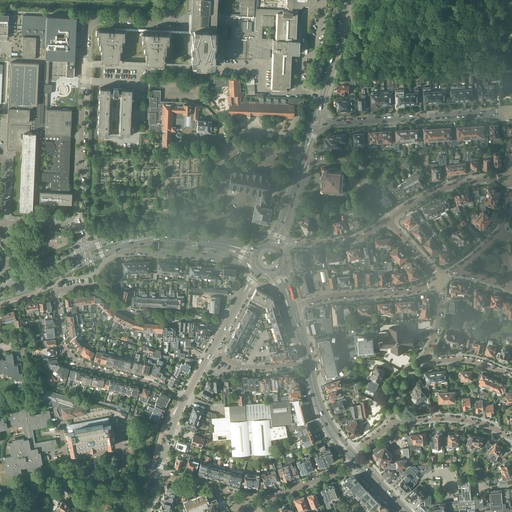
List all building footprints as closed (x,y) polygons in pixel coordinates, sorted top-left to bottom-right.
[(192,0),(191,27),(191,28),(192,28),(194,28),(194,38),(193,38),(193,45),(194,45),(193,51),(192,51),(192,54),(192,60),(192,63),(195,63),(195,65),(196,65),(199,66),(207,66),(210,66),(210,64),(214,64),(214,61),(214,56),(214,55),(215,52),(214,52),(214,46),(215,46),(215,39),(214,38),(215,33),(215,32),(216,29),(216,25),(216,13),(217,9),(217,3),(217,0),(192,0)] [(241,0),(240,14),(239,14),(217,13),(216,13),(216,25),(221,25),(231,26),(231,40),(221,40),(221,42),(225,42),(224,57),(252,58),(254,58),(263,58),(264,49),(270,49),(272,49),(272,52),(273,52),(272,85),(271,88),(279,89),(286,89),(286,86),(290,86),(291,53),(298,53),(299,47),(299,46),(299,40),(300,24),(297,20),(297,10),(296,10),(296,6),(300,6),(302,4),(311,4),(315,0),(286,0),(286,5),(289,7),(289,10),(282,9),(256,8),(256,7),(257,7),(257,0),(241,0)] [(9,14),(0,13),(0,35),(8,36),(8,25),(9,14)] [(22,57),(11,57),(11,61),(10,61),(8,120),(6,149),(17,150),(23,150),(20,210),(33,210),(34,178),(37,179),(40,179),(40,180),(44,180),(44,181),(47,181),(47,182),(51,182),(49,210),(57,210),(57,209),(67,210),(69,178),(69,176),(72,110),(54,109),(47,109),(48,97),(48,93),(48,91),(51,91),(51,93),(52,84),(51,85),(48,85),(48,84),(49,67),(49,58),(67,59),(66,77),(74,77),(75,60),(77,17),(47,16),(23,15),(21,36),(23,37),(22,57)] [(109,30),(107,30),(99,30),(98,39),(101,39),(100,49),(102,49),(101,61),(105,61),(115,61),(115,62),(119,62),(120,50),(121,50),(122,40),(124,40),(124,31),(114,30),(114,35),(113,35),(113,31),(110,30),(110,35),(109,35),(109,30)] [(157,37),(158,33),(155,33),(154,37),(153,37),(153,32),(143,32),(143,41),(145,41),(144,51),(146,51),(145,63),(150,63),(159,63),(159,64),(163,64),(164,52),(166,52),(166,42),(168,42),(169,33),(159,32),(159,37),(157,37)] [(222,77),(208,78),(208,85),(229,84),(230,95),(228,95),(228,103),(229,103),(229,113),(247,114),(247,116),(253,116),(253,114),(287,115),(287,118),(293,118),(293,105),(288,105),(288,104),(285,104),(285,99),(282,99),(281,102),(278,102),(278,99),(274,99),(274,102),(271,102),(271,99),(267,98),(267,102),(263,102),(263,98),(259,98),(259,101),(243,101),(243,102),(241,102),(240,97),(243,97),(243,91),(240,92),(240,91),(240,88),(239,79),(235,79),(235,77),(222,77)] [(254,80),(246,80),(247,95),(255,95),(255,93),(254,80)] [(388,91),(385,91),(385,105),(390,105),(390,104),(392,104),(391,93),(393,93),(392,87),(394,87),(394,86),(393,80),(389,80),(390,87),(388,87),(388,91)] [(338,84),(338,92),(343,93),(343,94),(349,94),(350,85),(352,86),(352,82),(344,81),(344,85),(338,84)] [(478,82),(475,83),(475,88),(478,88),(479,97),(480,97),(480,100),(482,100),(482,101),(484,101),(485,100),(486,100),(485,89),(484,89),(484,90),(481,90),(481,87),(480,87),(480,84),(478,84),(478,82)] [(488,82),(485,82),(485,89),(486,100),(489,99),(490,101),(491,101),(492,99),(493,99),(493,98),(494,98),(494,85),(488,85),(488,82)] [(465,85),(458,86),(459,101),(466,100),(465,88),(465,85)] [(442,90),(438,90),(439,102),(446,102),(445,94),(447,93),(446,86),(442,87),(442,90)] [(454,86),(451,86),(452,101),(459,101),(458,86),(454,87),(454,86)] [(431,87),(423,87),(423,91),(424,91),(425,103),(432,103),(431,91),(431,87)] [(110,88),(100,88),(98,133),(130,134),(131,89),(122,88),(122,89),(118,88),(113,88),(110,88)] [(415,92),(411,92),(412,104),(419,103),(418,96),(420,95),(419,88),(414,88),(415,92)] [(193,128),(197,128),(198,120),(198,104),(193,104),(193,102),(191,102),(162,101),(160,101),(160,99),(161,90),(160,90),(151,90),(151,89),(150,97),(149,97),(149,107),(150,107),(150,112),(149,112),(148,124),(149,124),(149,131),(149,130),(163,131),(163,148),(171,148),(172,139),(170,139),(171,130),(172,130),(174,130),(174,129),(182,129),(183,128),(183,126),(193,127),(193,128)] [(397,95),(396,95),(396,97),(397,97),(398,105),(405,104),(404,92),(400,93),(400,91),(400,90),(398,90),(397,91),(397,95)] [(438,90),(431,91),(432,103),(439,102),(438,90)] [(359,105),(357,105),(358,109),(360,109),(360,110),(363,110),(363,109),(366,109),(365,95),(362,95),(362,98),(358,99),(359,105)] [(352,101),(337,102),(335,105),(337,107),(339,107),(339,112),(347,111),(347,112),(352,112),(352,104),(355,104),(355,98),(352,98),(352,101)] [(198,120),(197,128),(197,131),(210,132),(211,121),(198,120)] [(477,126),(476,126),(477,131),(477,132),(477,138),(481,138),(481,140),(484,140),(484,143),(488,143),(488,137),(484,137),(484,131),(484,129),(483,129),(483,125),(480,126),(480,125),(477,125),(477,126)] [(495,137),(499,137),(498,125),(490,125),(491,138),(495,137)] [(458,139),(454,139),(455,145),(459,145),(458,144),(459,144),(459,142),(461,142),(461,139),(465,138),(464,133),(464,132),(464,127),(463,127),(463,126),(460,126),(460,127),(457,127),(457,131),(457,133),(458,133),(458,139)] [(444,128),(443,128),(444,133),(444,134),(444,140),(448,139),(448,140),(449,140),(449,141),(448,141),(448,144),(451,144),(451,146),(453,145),(453,147),(453,148),(455,148),(455,147),(455,145),(454,139),(451,140),(451,133),(451,131),(450,131),(450,128),(447,128),(447,127),(444,127),(444,128)] [(421,140),(422,147),(425,147),(425,142),(428,142),(428,141),(431,140),(431,135),(431,134),(431,129),(430,129),(430,128),(427,128),(427,129),(424,129),(424,133),(424,135),(425,135),(425,141),(422,141),(421,141),(421,140)] [(397,133),(396,133),(397,136),(397,142),(398,143),(400,143),(405,143),(404,130),(403,130),(402,129),(401,130),(400,131),(397,131),(397,133)] [(411,130),(411,142),(415,142),(415,145),(418,145),(418,146),(418,149),(419,149),(421,149),(422,149),(422,147),(421,140),(421,139),(418,140),(418,134),(418,132),(418,129),(414,130),(414,129),(412,129),(411,130)] [(384,132),(385,144),(389,144),(391,144),(391,146),(395,146),(394,142),(391,142),(391,136),(391,134),(391,131),(387,131),(387,130),(385,131),(384,132)] [(370,144),(368,144),(368,150),(371,150),(371,145),(373,145),(378,145),(377,132),(377,131),(373,131),(373,132),(370,132),(370,135),(369,135),(370,137),(370,144)] [(364,133),(361,133),(360,132),(358,132),(357,133),(354,134),(355,146),(352,146),(352,151),(352,153),(359,152),(359,148),(359,144),(360,144),(360,147),(365,146),(364,133)] [(345,141),(348,141),(347,134),(333,135),(333,136),(328,136),(328,140),(325,140),(326,148),(334,147),(335,151),(346,150),(345,141)] [(471,154),(468,155),(468,161),(471,160),(472,168),(473,168),(473,171),(473,172),(475,172),(476,171),(476,170),(480,170),(479,161),(478,159),(478,158),(471,159),(471,154)] [(501,155),(495,155),(495,154),(493,154),(493,158),(494,158),(494,162),(495,161),(496,166),(497,169),(501,169),(500,166),(501,166),(501,155)] [(438,163),(431,163),(431,164),(431,166),(431,168),(431,169),(433,169),(433,180),(434,181),(435,181),(436,180),(436,179),(441,179),(441,168),(440,168),(440,167),(440,165),(444,165),(444,164),(444,156),(439,156),(439,163),(438,163)] [(484,169),(491,169),(491,159),(484,160),(484,165),(483,165),(482,165),(482,168),(483,169),(484,168),(484,169)] [(453,164),(446,165),(448,176),(448,177),(450,177),(451,176),(451,174),(455,174),(455,173),(453,164)] [(244,192),(246,192),(267,196),(267,195),(269,195),(269,193),(268,191),(268,190),(271,190),(271,189),(272,188),(272,189),(273,188),(272,188),(273,186),(274,186),(274,185),(273,185),(272,183),(273,183),(272,182),(271,183),(270,182),(271,181),(270,180),(270,178),(271,178),(270,178),(269,177),(270,176),(269,176),(265,175),(265,174),(248,171),(248,172),(246,172),(246,171),(245,171),(245,172),(239,171),(240,170),(239,170),(240,168),(239,166),(237,165),(235,166),(233,166),(232,169),(231,169),(231,170),(232,170),(231,174),(230,174),(231,174),(231,175),(228,175),(227,180),(230,181),(229,182),(229,183),(228,187),(228,186),(228,187),(228,188),(229,188),(235,189),(236,189),(241,190),(242,191),(242,190),(244,191),(244,192)] [(323,171),(322,188),(321,188),(321,192),(324,192),(324,191),(340,192),(340,193),(344,193),(344,190),(343,190),(344,173),(345,173),(345,169),(342,169),(342,170),(326,169),(326,168),(323,168),(322,171),(323,171)] [(417,171),(411,175),(411,176),(417,187),(422,184),(419,177),(420,176),(419,173),(418,173),(417,171)] [(411,176),(406,179),(407,181),(412,190),(417,187),(411,176)] [(405,181),(401,183),(402,184),(406,193),(412,190),(407,181),(405,182),(405,181)] [(393,182),(388,185),(388,187),(390,191),(394,189),(398,198),(407,193),(406,193),(402,184),(401,185),(399,186),(396,188),(393,182)] [(488,189),(486,196),(498,199),(499,195),(500,196),(501,195),(502,193),(501,192),(500,192),(496,191),(494,189),(492,189),(492,190),(490,189),(488,189)] [(267,196),(246,192),(244,200),(253,202),(253,201),(256,202),(254,215),(253,214),(252,220),(268,223),(271,208),(265,207),(267,196)] [(379,201),(375,204),(375,207),(376,208),(379,212),(381,210),(381,209),(383,208),(384,209),(385,209),(388,207),(387,207),(392,203),(388,197),(387,196),(384,195),(384,192),(378,192),(378,198),(379,198),(379,201)] [(462,193),(462,194),(464,203),(464,205),(471,203),(470,202),(472,201),(470,193),(468,193),(468,192),(465,193),(464,192),(463,193),(462,193)] [(458,194),(455,195),(457,205),(460,204),(464,203),(462,194),(461,194),(460,193),(459,194),(458,194)] [(484,200),(482,204),(485,207),(486,207),(486,206),(486,205),(487,205),(487,204),(489,206),(491,205),(491,206),(496,208),(496,207),(497,207),(498,207),(498,205),(498,204),(497,204),(497,203),(498,199),(486,196),(485,195),(485,196),(484,199),(484,200)] [(444,200),(442,201),(446,210),(452,207),(448,198),(447,198),(446,198),(445,199),(444,200)] [(438,202),(436,204),(441,216),(447,213),(446,210),(442,201),(441,201),(440,201),(439,202),(438,202)] [(430,206),(434,216),(435,218),(441,216),(436,204),(433,205),(432,205),(431,205),(430,206)] [(424,209),(423,209),(428,218),(434,216),(430,206),(427,208),(426,208),(425,208),(424,209)] [(484,210),(478,215),(487,225),(490,222),(491,223),(492,223),(493,221),(493,220),(492,219),(489,216),(488,214),(486,213),(485,212),(486,211),(488,209),(486,207),(485,207),(483,209),(483,210),(484,210)] [(312,232),(316,230),(314,226),(312,222),(310,219),(309,219),(308,217),(308,216),(305,211),(299,214),(302,220),(304,223),(302,224),(307,234),(311,232),(312,232)] [(351,220),(350,221),(352,228),(358,226),(358,227),(359,227),(360,227),(360,226),(364,224),(364,222),(365,222),(363,213),(359,214),(359,215),(355,216),(355,217),(352,218),(350,218),(351,220)] [(414,220),(418,217),(415,214),(412,216),(411,216),(404,221),(407,225),(407,226),(408,228),(409,228),(417,223),(414,220)] [(471,221),(471,222),(472,223),(474,224),(475,223),(475,224),(476,225),(478,227),(479,227),(482,231),(483,231),(485,229),(485,228),(484,228),(487,225),(478,215),(475,219),(474,218),(471,221)] [(459,229),(454,233),(457,237),(455,239),(458,242),(459,241),(460,243),(461,242),(464,245),(468,241),(470,242),(471,240),(471,239),(472,238),(469,235),(470,235),(465,230),(462,227),(463,227),(464,227),(469,223),(468,222),(467,221),(464,218),(456,225),(459,229)] [(412,231),(417,236),(425,230),(422,226),(421,227),(420,225),(412,231)] [(425,230),(417,236),(421,241),(428,235),(429,235),(425,230)] [(388,238),(383,239),(384,246),(384,249),(390,248),(389,245),(391,245),(391,239),(388,239),(388,238)] [(428,249),(436,243),(432,238),(431,238),(424,244),(428,249)] [(439,246),(436,243),(428,249),(432,254),(440,248),(438,246),(439,246)] [(366,256),(364,257),(366,265),(371,264),(369,257),(374,256),(372,245),(370,244),(368,245),(367,246),(364,246),(366,256)] [(443,253),(440,253),(440,263),(445,263),(445,262),(449,262),(449,253),(449,250),(446,246),(444,248),(443,248),(443,249),(444,250),(444,252),(443,252),(443,253)] [(395,258),(403,251),(398,247),(392,253),(393,255),(393,257),(395,258)] [(353,249),(355,259),(359,258),(361,261),(362,266),(366,265),(364,257),(363,253),(361,254),(360,248),(357,248),(356,248),(354,248),(353,249)] [(349,250),(347,250),(349,261),(355,259),(353,249),(352,249),(350,249),(349,250)] [(334,252),(335,262),(339,261),(339,264),(346,263),(346,259),(342,259),(341,251),(338,252),(337,251),(335,251),(335,252),(334,252)] [(408,256),(403,251),(395,258),(397,261),(399,261),(401,263),(408,256)] [(329,263),(335,262),(334,252),(333,252),(331,252),(330,253),(327,253),(327,252),(328,257),(325,258),(325,257),(326,262),(327,269),(329,269),(330,269),(329,263)] [(296,263),(306,261),(304,253),(299,254),(298,254),(296,254),(295,255),(295,256),(294,256),(295,259),(296,259),(296,263)] [(323,262),(321,253),(318,254),(317,253),(315,253),(314,255),(315,259),(314,259),(315,263),(316,263),(323,262)] [(409,260),(404,264),(405,268),(406,270),(407,270),(410,280),(419,278),(416,267),(413,268),(411,263),(412,263),(409,260)] [(307,268),(306,261),(296,263),(295,264),(296,266),(297,267),(298,270),(307,268)] [(176,264),(175,279),(177,279),(178,274),(182,275),(182,273),(186,273),(186,268),(182,268),(182,265),(176,264)] [(196,276),(196,266),(194,266),(193,266),(190,266),(190,269),(190,271),(189,270),(188,273),(190,273),(189,274),(190,274),(190,277),(192,277),(192,278),(196,278),(196,276)] [(327,269),(322,269),(317,269),(317,273),(319,279),(321,286),(330,284),(329,277),(328,273),(328,269),(327,269)] [(378,274),(377,269),(374,269),(374,273),(366,273),(366,284),(375,284),(374,276),(378,276),(378,274)] [(387,269),(379,270),(379,283),(383,283),(383,284),(385,284),(385,283),(386,283),(386,273),(387,273),(387,272),(387,269)] [(317,279),(319,279),(317,273),(312,274),(313,281),(310,282),(307,273),(309,273),(311,273),(313,273),(312,270),(307,271),(307,270),(298,273),(304,295),(313,292),(312,287),(315,287),(315,289),(320,288),(317,279)] [(361,272),(360,272),(360,270),(357,270),(357,273),(353,273),(354,277),(355,277),(355,285),(356,285),(357,285),(359,285),(360,285),(361,284),(361,280),(362,280),(362,278),(361,278),(361,272)] [(400,282),(398,271),(394,271),(395,273),(392,274),(393,281),(395,281),(395,282),(400,282)] [(350,276),(338,277),(338,279),(338,283),(341,283),(341,286),(342,286),(344,286),(345,286),(351,285),(350,276)] [(458,284),(457,293),(470,295),(470,290),(465,290),(465,289),(464,289),(464,286),(465,285),(465,284),(465,283),(463,283),(462,283),(459,283),(459,284),(458,283),(458,284)] [(128,301),(131,289),(129,289),(129,288),(125,287),(123,298),(123,299),(126,300),(128,301)] [(227,295),(228,290),(189,287),(188,294),(203,295),(203,293),(210,294),(209,311),(219,312),(220,298),(221,298),(222,297),(222,295),(227,295)] [(251,298),(256,300),(261,291),(260,290),(259,290),(258,290),(258,289),(257,289),(256,288),(254,292),(251,298)] [(256,300),(261,303),(266,294),(266,293),(265,293),(264,293),(263,292),(262,291),(261,291),(256,300)] [(478,292),(478,291),(475,291),(475,298),(475,302),(475,306),(485,307),(488,307),(487,310),(490,310),(490,307),(488,307),(488,299),(485,299),(485,294),(480,294),(480,292),(478,292)] [(266,294),(261,303),(267,306),(267,307),(275,304),(273,297),(266,294)] [(502,312),(503,304),(503,301),(501,301),(501,296),(500,296),(500,295),(498,295),(498,296),(492,295),(492,302),(491,302),(490,306),(497,307),(496,307),(499,308),(499,313),(502,314),(502,312)] [(419,302),(416,302),(417,307),(430,308),(431,297),(430,297),(428,297),(427,297),(427,298),(424,298),(423,305),(420,305),(419,302)] [(72,306),(73,315),(77,314),(76,305),(75,298),(72,298),(73,302),(72,302),(72,299),(71,300),(71,298),(65,299),(66,307),(67,307),(67,308),(70,308),(69,306),(72,306)] [(98,309),(97,310),(106,301),(102,298),(97,303),(99,305),(97,308),(98,309)] [(506,311),(509,311),(510,311),(511,301),(510,301),(511,301),(510,300),(508,299),(507,300),(507,301),(506,301),(504,301),(504,304),(503,304),(502,312),(503,312),(506,312),(506,311)] [(102,308),(104,310),(109,305),(106,301),(97,310),(96,314),(99,314),(100,311),(102,308)] [(408,301),(409,311),(409,314),(415,314),(417,314),(420,314),(420,310),(417,310),(417,309),(417,307),(416,302),(415,302),(415,301),(412,301),(411,301),(409,301),(408,301)] [(269,312),(278,309),(277,304),(275,304),(267,307),(269,312)] [(338,306),(338,304),(335,305),(335,306),(333,306),(334,325),(342,325),(342,318),(351,312),(346,305),(341,308),(341,305),(341,306),(338,306)] [(368,304),(364,304),(365,314),(374,314),(373,309),(371,309),(371,305),(368,305),(368,304)] [(103,318),(113,308),(109,305),(104,310),(102,313),(103,315),(101,317),(103,319),(103,318)] [(430,308),(417,307),(417,309),(423,310),(423,314),(422,313),(421,317),(429,318),(430,308)] [(113,308),(103,318),(103,319),(103,321),(104,321),(107,318),(109,315),(111,317),(115,313),(116,312),(113,308)] [(256,313),(247,308),(245,313),(254,318),(256,313)] [(269,312),(266,313),(268,318),(269,318),(280,314),(278,309),(269,312)] [(305,310),(303,311),(305,319),(307,318),(308,319),(314,319),(314,317),(312,309),(305,310)] [(3,322),(16,318),(14,311),(1,315),(3,322)] [(114,327),(121,314),(117,312),(113,319),(115,321),(112,326),(113,326),(114,327)] [(245,313),(242,318),(251,323),(254,318),(245,313)] [(119,323),(122,324),(126,316),(125,316),(125,315),(124,315),(123,315),(121,314),(114,327),(115,327),(116,328),(119,323)] [(269,318),(271,323),(272,322),(281,319),(280,314),(269,318)] [(122,333),(130,319),(128,318),(128,317),(127,317),(126,317),(126,316),(122,324),(124,325),(120,333),(122,333)] [(240,323),(249,328),(252,323),(251,323),(242,318),(240,323)] [(317,318),(317,319),(317,323),(322,322),(322,326),(321,326),(322,330),(323,333),(325,333),(333,333),(332,325),(331,318),(328,318),(324,318),(317,318)] [(128,327),(131,329),(134,321),(130,319),(122,333),(122,335),(122,336),(123,336),(124,336),(128,327)] [(272,322),(273,328),(283,325),(281,319),(272,322)] [(315,321),(306,323),(308,329),(309,334),(315,334),(318,333),(318,331),(315,321)] [(139,331),(142,332),(143,323),(139,322),(135,336),(137,336),(139,331)] [(191,343),(194,343),(194,342),(196,340),(199,342),(199,341),(200,342),(202,342),(203,341),(205,338),(206,338),(213,326),(212,324),(198,323),(196,339),(191,338),(191,343)] [(250,328),(249,328),(240,323),(237,327),(247,333),(250,328)] [(275,333),(285,330),(283,325),(273,328),(275,333)] [(247,333),(237,327),(235,332),(245,337),(247,333)] [(378,345),(377,345),(377,349),(381,349),(391,348),(391,352),(408,351),(408,347),(414,346),(414,342),(417,341),(416,335),(414,335),(413,330),(406,331),(406,327),(390,328),(390,331),(379,332),(380,341),(378,341),(378,345)] [(459,345),(461,335),(463,330),(459,329),(457,334),(452,333),(446,332),(445,336),(446,336),(446,338),(445,340),(446,341),(445,345),(450,346),(451,344),(455,345),(455,344),(459,345)] [(275,333),(277,338),(286,335),(285,330),(275,333)] [(245,337),(235,332),(232,337),(242,342),(245,337)] [(74,346),(82,339),(83,339),(80,335),(69,337),(70,341),(70,342),(72,344),(74,346)] [(286,335),(277,338),(278,343),(288,340),(286,335)] [(330,335),(316,338),(317,343),(316,343),(317,350),(318,350),(319,355),(322,354),(323,356),(323,359),(323,361),(321,362),(322,367),(321,367),(323,374),(324,374),(325,378),(339,375),(330,335)] [(357,347),(374,345),(373,337),(368,338),(367,336),(365,336),(358,336),(358,341),(357,341),(357,347)] [(177,337),(175,337),(174,356),(174,357),(185,358),(185,353),(180,353),(180,347),(178,346),(177,346),(178,344),(176,344),(177,337)] [(232,337),(230,342),(239,347),(242,342),(232,337)] [(185,338),(182,338),(178,338),(178,341),(184,341),(184,340),(185,341),(185,348),(193,349),(194,343),(191,343),(191,338),(188,338),(185,338)] [(86,343),(82,339),(74,346),(75,348),(76,350),(77,350),(84,346),(83,345),(86,343)] [(472,343),(471,349),(472,349),(473,349),(474,350),(475,350),(476,350),(476,351),(478,352),(481,353),(481,352),(482,352),(483,345),(484,341),(483,341),(482,341),(481,341),(481,342),(480,342),(479,343),(479,344),(477,343),(477,341),(474,340),(473,342),(473,343),(472,343)] [(495,351),(496,347),(497,345),(492,344),(493,341),(488,340),(485,353),(488,354),(489,355),(492,356),(493,355),(494,351),(495,351)] [(227,347),(237,352),(239,347),(230,342),(227,347)] [(103,350),(104,347),(105,343),(102,343),(100,352),(96,352),(94,360),(95,360),(95,361),(97,362),(97,361),(100,362),(102,353),(103,350)] [(285,360),(284,348),(284,346),(284,344),(276,345),(277,360),(285,360)] [(85,357),(92,346),(90,345),(88,349),(84,347),(84,348),(83,347),(79,351),(81,352),(80,354),(85,357)] [(92,346),(85,357),(91,360),(95,353),(92,351),(93,349),(92,349),(94,346),(92,345),(92,346)] [(269,346),(271,361),(277,360),(276,345),(269,346)] [(374,345),(357,347),(356,347),(357,350),(358,350),(358,355),(363,354),(363,355),(370,355),(370,354),(375,353),(374,345)] [(44,351),(45,356),(57,354),(56,348),(50,349),(50,347),(44,348),(39,349),(40,352),(44,351)] [(159,358),(159,357),(152,355),(154,349),(148,347),(147,351),(144,364),(142,373),(148,374),(148,373),(150,374),(156,363),(158,359),(159,358)] [(237,352),(227,347),(225,352),(234,356),(237,352)] [(288,355),(288,353),(288,347),(284,348),(285,360),(293,359),(293,354),(288,355)] [(498,353),(497,357),(497,358),(499,358),(499,359),(504,361),(504,362),(506,362),(507,362),(508,362),(510,354),(508,354),(508,351),(506,351),(507,348),(504,347),(503,350),(502,350),(502,352),(501,352),(501,353),(499,352),(498,353)] [(293,354),(293,359),(299,358),(297,348),(292,349),(291,349),(292,352),(288,353),(288,355),(293,354)] [(11,375),(12,378),(15,377),(16,379),(18,379),(18,381),(18,382),(19,390),(25,389),(21,363),(14,364),(13,353),(5,354),(6,360),(3,360),(3,359),(0,359),(0,371),(4,372),(4,374),(8,373),(8,376),(11,375)] [(105,363),(106,363),(108,354),(102,353),(100,362),(103,362),(102,363),(105,364),(105,363)] [(136,371),(138,362),(140,354),(136,353),(134,361),(132,361),(130,370),(136,371)] [(125,359),(123,367),(125,368),(125,369),(128,369),(129,369),(131,360),(132,357),(126,355),(125,359)] [(117,366),(119,357),(114,356),(111,364),(114,365),(114,366),(116,366),(117,366)] [(183,370),(185,371),(187,372),(190,367),(189,367),(191,364),(194,359),(188,358),(184,364),(181,363),(180,365),(177,363),(176,365),(178,367),(178,366),(184,369),(183,370)] [(161,365),(163,362),(163,361),(162,361),(158,359),(156,363),(150,374),(155,377),(156,375),(157,372),(157,373),(159,370),(158,370),(158,369),(159,370),(160,369),(159,368),(161,365)] [(51,368),(54,371),(61,364),(58,361),(56,363),(55,362),(48,363),(45,367),(45,366),(43,369),(44,370),(46,368),(47,369),(51,369),(51,368)] [(136,371),(142,373),(144,364),(138,362),(136,371)] [(163,362),(161,365),(159,368),(160,369),(159,370),(158,369),(158,370),(159,370),(157,373),(157,372),(156,375),(155,377),(159,379),(164,370),(162,369),(164,366),(163,366),(165,363),(163,362)] [(63,370),(62,370),(64,368),(61,364),(54,371),(57,374),(54,377),(51,374),(44,382),(46,383),(48,381),(53,386),(61,377),(63,370)] [(167,364),(164,370),(159,379),(165,382),(169,373),(169,372),(167,371),(170,366),(167,364)] [(184,373),(185,371),(183,370),(184,369),(178,366),(178,367),(176,365),(173,371),(175,372),(174,374),(180,377),(182,373),(183,373),(184,373)] [(371,378),(366,389),(375,392),(380,381),(381,380),(382,378),(382,377),(383,374),(384,374),(385,373),(384,372),(385,370),(384,370),(384,369),(382,368),(381,369),(377,367),(374,374),(372,373),(370,377),(371,378)] [(74,380),(77,371),(71,369),(68,378),(67,384),(69,385),(70,382),(73,383),(74,380)] [(459,374),(459,375),(459,376),(459,377),(460,377),(461,377),(462,380),(472,379),(472,370),(471,371),(470,370),(469,370),(468,371),(465,371),(464,370),(462,370),(462,371),(461,371),(461,372),(460,372),(460,373),(459,373),(459,374)] [(74,380),(80,381),(82,372),(77,371),(74,380)] [(428,383),(435,382),(433,372),(433,371),(430,372),(430,373),(426,373),(427,380),(428,383)] [(92,375),(87,374),(84,386),(83,390),(85,390),(86,386),(87,384),(90,385),(92,375)] [(286,385),(287,383),(293,377),(291,375),(290,375),(289,375),(288,375),(287,374),(285,374),(285,375),(282,382),(286,385)] [(480,374),(479,377),(480,379),(481,379),(480,380),(481,381),(480,384),(480,385),(480,386),(482,387),(481,388),(484,389),(485,387),(489,377),(488,377),(488,376),(486,375),(485,376),(482,374),(481,374),(480,374)] [(96,385),(99,377),(93,375),(91,384),(90,386),(96,388),(96,385)] [(175,387),(179,379),(172,375),(167,384),(175,387)] [(276,376),(277,384),(281,385),(282,382),(285,375),(284,375),(283,375),(282,375),(281,375),(280,375),(279,376),(276,376)] [(271,377),(271,379),(272,392),(273,401),(279,400),(278,391),(277,384),(276,376),(271,377)] [(290,387),(298,383),(299,381),(298,380),(296,379),(294,377),(293,376),(293,377),(287,383),(290,387)] [(489,377),(485,387),(490,389),(494,379),(494,378),(492,377),(491,378),(489,377)] [(245,404),(244,390),(244,389),(242,389),(241,380),(235,380),(234,379),(231,379),(223,380),(224,382),(225,382),(225,384),(223,385),(224,391),(225,391),(226,391),(233,390),(239,390),(239,395),(238,395),(239,405),(245,404)] [(341,379),(325,384),(328,391),(343,386),(341,379)] [(494,379),(490,389),(494,391),(491,396),(492,397),(493,398),(494,396),(494,395),(496,392),(500,382),(498,381),(497,380),(495,379),(495,380),(494,379)] [(213,382),(211,382),(211,387),(214,387),(214,390),(214,391),(219,390),(219,389),(222,389),(222,382),(219,382),(219,381),(218,381),(218,380),(213,381),(213,382)] [(205,387),(204,390),(211,394),(213,390),(214,390),(214,387),(211,387),(211,382),(211,381),(208,381),(205,387)] [(500,382),(496,392),(499,393),(501,394),(501,392),(502,390),(504,390),(506,384),(503,383),(503,382),(501,381),(500,382)] [(127,384),(121,382),(119,391),(118,394),(124,395),(125,392),(127,384)] [(291,392),(300,391),(301,390),(301,388),(300,387),(299,384),(298,383),(290,387),(291,392)] [(133,385),(131,394),(137,395),(139,387),(133,385)] [(427,391),(425,388),(424,386),(421,388),(422,389),(421,389),(419,387),(411,393),(413,396),(412,397),(416,402),(418,403),(427,397),(425,394),(428,392),(428,391),(427,391)] [(148,388),(147,389),(144,387),(142,391),(140,397),(142,398),(143,396),(144,397),(145,396),(147,397),(147,396),(148,397),(150,391),(150,390),(150,389),(148,388)] [(63,414),(64,418),(76,416),(76,415),(86,414),(84,405),(79,406),(78,402),(75,401),(75,399),(40,388),(36,400),(41,402),(41,403),(57,407),(56,408),(57,409),(57,410),(57,411),(60,416),(63,414)] [(333,399),(336,398),(340,397),(339,395),(342,394),(341,393),(342,392),(341,388),(339,388),(337,389),(337,390),(328,392),(330,398),(333,398),(333,399)] [(212,394),(211,394),(204,390),(203,389),(201,393),(202,393),(200,396),(208,400),(209,398),(210,398),(212,394)] [(152,390),(151,393),(168,401),(168,400),(170,400),(170,398),(170,397),(160,392),(159,394),(152,390)] [(300,392),(300,391),(291,392),(289,392),(290,399),(301,398),(300,395),(301,394),(301,392),(300,392)] [(445,402),(455,401),(455,395),(456,395),(456,391),(439,392),(439,402),(441,402),(442,403),(445,403),(445,402)] [(504,399),(503,399),(503,404),(507,403),(507,404),(511,404),(511,403),(511,402),(511,392),(507,393),(506,393),(506,394),(505,394),(505,395),(504,395),(504,399)] [(167,403),(168,401),(151,393),(150,395),(157,398),(156,401),(165,406),(166,405),(167,405),(168,404),(167,403)] [(337,402),(333,404),(335,408),(334,410),(335,412),(337,413),(346,409),(344,406),(346,406),(345,405),(347,404),(345,398),(337,401),(337,402)] [(467,408),(471,408),(470,398),(463,398),(463,399),(462,400),(462,402),(463,403),(464,409),(464,408),(464,411),(468,410),(467,408)] [(226,417),(216,418),(216,414),(211,413),(211,419),(212,422),(212,431),(213,435),(213,440),(231,439),(232,456),(250,454),(254,454),(271,453),(271,446),(273,446),(271,439),(287,436),(285,425),(307,423),(306,420),(305,414),(303,408),(302,401),(301,399),(270,402),(268,402),(268,403),(257,403),(251,404),(246,404),(225,406),(226,417)] [(480,411),(483,410),(483,400),(476,401),(475,403),(475,404),(476,405),(476,411),(477,411),(477,413),(480,413),(480,411)] [(146,405),(163,412),(163,411),(165,410),(165,409),(165,407),(156,403),(155,405),(150,404),(151,402),(148,401),(146,405)] [(489,401),(486,401),(487,415),(490,415),(490,417),(494,417),(494,415),(494,409),(494,408),(494,406),(493,405),(493,404),(489,404),(489,401)] [(352,406),(351,406),(352,414),(353,418),(355,418),(356,420),(363,419),(361,404),(352,406)] [(163,414),(162,413),(163,412),(146,405),(145,406),(148,407),(147,408),(150,409),(149,412),(161,417),(162,416),(163,414)] [(192,413),(201,416),(203,410),(194,407),(193,410),(192,410),(191,413),(192,413)] [(0,459),(5,459),(5,462),(3,462),(5,473),(7,473),(8,476),(8,477),(9,477),(9,478),(10,478),(10,477),(11,477),(11,476),(22,474),(20,466),(27,465),(27,470),(38,468),(38,469),(39,469),(40,469),(41,469),(41,468),(41,467),(41,464),(42,464),(40,452),(48,451),(48,449),(57,447),(56,440),(51,441),(51,440),(35,443),(33,430),(49,427),(47,419),(51,419),(49,410),(41,411),(41,413),(30,415),(29,411),(26,412),(25,408),(11,410),(12,415),(8,416),(10,425),(12,425),(12,428),(23,426),(26,439),(24,439),(23,437),(12,439),(12,441),(9,442),(8,442),(8,443),(7,443),(7,444),(8,444),(8,445),(9,445),(11,455),(0,457),(0,441),(0,439),(0,430),(8,429),(6,421),(4,422),(3,416),(2,416),(0,416),(0,459)] [(160,418),(161,417),(149,412),(147,411),(144,410),(143,412),(151,415),(149,418),(159,422),(160,421),(161,420),(160,418)] [(190,419),(199,422),(201,416),(192,413),(191,416),(190,415),(189,418),(190,419)] [(126,419),(126,421),(137,424),(139,418),(128,414),(126,419)] [(109,425),(108,421),(107,418),(68,425),(69,432),(67,433),(71,451),(71,452),(72,453),(76,452),(77,451),(79,452),(88,450),(90,449),(95,448),(97,448),(106,447),(108,445),(109,445),(110,446),(113,445),(114,444),(111,425),(109,425)] [(347,419),(346,419),(348,424),(347,424),(349,429),(349,430),(348,430),(348,431),(348,432),(349,432),(349,433),(350,433),(352,437),(353,439),(358,437),(357,434),(362,432),(356,420),(355,420),(356,420),(355,418),(353,418),(353,419),(352,419),(347,420),(347,419)] [(196,430),(199,422),(190,419),(189,422),(188,421),(186,427),(189,429),(196,430)] [(296,429),(298,435),(309,430),(309,428),(309,427),(308,425),(307,424),(302,426),(301,424),(295,425),(293,426),(293,425),(288,426),(290,431),(296,429)] [(300,440),(312,436),(311,434),(311,433),(310,430),(309,430),(298,435),(300,440)] [(420,433),(419,433),(419,434),(420,444),(424,444),(424,445),(427,445),(430,445),(430,441),(431,441),(431,438),(431,437),(430,437),(430,438),(427,438),(427,436),(426,433),(425,432),(424,432),(423,433),(420,433)] [(442,438),(442,433),(441,433),(441,432),(437,432),(438,433),(436,433),(436,435),(435,435),(435,436),(432,436),(432,448),(442,448),(442,443),(444,442),(444,438),(442,438)] [(211,436),(204,434),(201,433),(200,437),(194,435),(191,443),(201,447),(202,441),(206,443),(207,439),(209,440),(211,436)] [(411,436),(408,436),(408,439),(409,443),(410,443),(411,449),(421,448),(420,444),(419,434),(412,434),(410,434),(411,436)] [(446,437),(446,447),(454,447),(454,445),(455,434),(449,434),(448,437),(446,437)] [(467,441),(466,446),(468,446),(467,448),(468,449),(470,449),(471,448),(474,449),(476,436),(477,436),(476,436),(473,435),(472,434),(470,434),(469,435),(469,438),(468,438),(468,442),(467,441)] [(307,444),(313,442),(314,442),(313,440),(314,439),(313,436),(312,436),(300,440),(303,446),(307,444)] [(476,436),(474,449),(475,450),(477,450),(478,447),(478,446),(481,446),(481,443),(482,443),(482,442),(484,442),(485,438),(476,436)] [(320,451),(326,464),(330,462),(331,463),(334,462),(334,461),(334,460),(335,460),(333,457),(335,457),(334,456),(335,455),(334,453),(333,452),(331,453),(329,448),(326,449),(325,449),(323,444),(322,444),(320,445),(319,443),(322,442),(321,440),(316,442),(317,444),(319,449),(320,451)] [(187,443),(186,444),(178,441),(176,448),(180,449),(181,451),(182,451),(184,450),(187,451),(188,447),(191,447),(192,445),(187,443)] [(486,446),(483,451),(489,457),(499,448),(500,446),(497,442),(491,448),(491,447),(489,449),(486,446)] [(381,445),(373,449),(375,452),(374,453),(377,459),(378,459),(380,463),(381,463),(383,467),(384,466),(385,467),(390,467),(391,466),(392,467),(394,467),(399,467),(402,466),(402,467),(410,466),(409,448),(403,448),(403,455),(407,455),(407,460),(407,459),(405,459),(404,459),(399,459),(398,460),(393,460),(391,458),(393,457),(390,452),(388,453),(385,447),(384,444),(381,446),(381,445)] [(499,448),(489,457),(493,461),(495,464),(497,462),(498,461),(496,459),(503,452),(499,448)] [(323,465),(326,464),(320,451),(317,453),(314,452),(313,453),(319,467),(320,467),(320,468),(322,467),(323,465)] [(180,468),(183,460),(183,458),(177,456),(177,458),(174,467),(180,468)] [(207,462),(209,457),(207,456),(205,461),(204,462),(201,461),(197,473),(204,475),(207,463),(207,462)] [(303,460),(308,472),(311,471),(311,470),(313,469),(314,468),(313,465),(315,465),(313,459),(311,460),(309,456),(306,457),(306,456),(302,458),(303,460)] [(285,465),(289,478),(293,476),(298,474),(292,457),(290,458),(290,457),(285,459),(287,464),(285,465)] [(196,468),(198,462),(193,461),(193,462),(188,460),(187,465),(187,467),(188,469),(189,469),(189,471),(194,472),(195,468),(196,468)] [(221,480),(224,468),(225,467),(224,467),(225,467),(221,466),(221,465),(223,460),(220,460),(219,465),(215,478),(221,480)] [(305,473),(308,472),(303,460),(300,461),(300,460),(296,461),(298,466),(299,466),(299,467),(297,468),(299,471),(299,470),(301,473),(302,474),(304,473),(305,473)] [(502,474),(511,470),(509,462),(505,463),(505,465),(504,465),(505,466),(501,467),(502,470),(501,470),(502,474)] [(213,465),(207,463),(204,475),(209,476),(213,465)] [(213,463),(213,465),(209,476),(215,478),(219,465),(217,464),(213,463)] [(231,468),(232,463),(230,463),(229,467),(228,467),(228,469),(224,468),(221,480),(227,481),(231,468)] [(288,478),(289,478),(285,465),(282,466),(282,464),(277,466),(278,468),(277,468),(280,475),(282,481),(284,480),(288,478)] [(271,471),(268,472),(272,484),(273,484),(275,483),(276,482),(275,481),(278,480),(275,472),(276,471),(274,466),(272,467),(273,470),(271,471)] [(397,485),(405,494),(419,480),(418,479),(421,476),(417,472),(419,470),(416,467),(413,466),(411,468),(410,467),(404,472),(405,475),(406,476),(397,485)] [(395,471),(386,479),(390,483),(393,480),(397,485),(406,476),(405,475),(404,472),(403,472),(401,471),(402,469),(401,468),(400,467),(394,467),(394,469),(395,471)] [(237,470),(231,468),(227,481),(233,483),(237,470)] [(385,469),(381,473),(386,479),(395,471),(394,469),(385,469)] [(482,469),(478,473),(482,478),(486,474),(486,473),(484,470),(482,469)] [(241,479),(242,479),(243,474),(242,474),(243,471),(237,470),(233,483),(239,485),(241,479)] [(502,477),(497,485),(510,484),(509,479),(511,478),(511,477),(511,470),(502,474),(503,476),(503,477),(502,477)] [(261,476),(262,483),(263,483),(264,486),(267,484),(268,485),(270,485),(271,485),(271,484),(272,484),(268,472),(265,473),(264,473),(261,474),(262,476),(261,476)] [(252,487),(252,475),(248,474),(243,474),(242,479),(244,479),(244,485),(247,485),(247,486),(248,488),(250,488),(252,487)] [(256,475),(252,475),(252,487),(253,488),(254,488),(256,487),(256,486),(260,486),(260,483),(262,483),(261,476),(259,476),(259,474),(256,474),(256,475)] [(340,489),(343,493),(347,488),(356,480),(356,479),(357,479),(354,476),(354,477),(353,476),(352,478),(351,477),(346,479),(344,481),(343,480),(342,480),(338,484),(341,488),(340,489)] [(458,480),(458,486),(459,488),(462,488),(462,492),(459,492),(459,495),(460,500),(465,500),(472,499),(471,498),(471,492),(471,490),(473,490),(473,488),(471,488),(470,487),(470,483),(470,479),(469,479),(458,480)] [(343,493),(341,494),(344,502),(352,494),(361,485),(356,480),(347,488),(343,493)] [(409,496),(408,497),(411,500),(412,499),(413,499),(414,499),(414,498),(415,499),(417,497),(418,498),(418,499),(419,500),(420,501),(422,500),(423,499),(424,501),(425,504),(431,504),(431,494),(428,494),(426,493),(425,492),(428,490),(421,483),(419,485),(418,485),(408,495),(409,496)] [(58,499),(64,490),(57,485),(52,493),(55,495),(54,496),(58,499)] [(165,486),(165,488),(165,489),(166,489),(165,492),(168,492),(168,494),(174,495),(174,494),(177,495),(179,488),(176,487),(175,486),(174,485),(172,486),(166,485),(165,486)] [(330,485),(326,487),(331,499),(334,498),(335,499),(338,497),(337,492),(336,493),(334,489),(335,488),(334,486),(333,485),(331,486),(330,485)] [(357,499),(366,490),(361,485),(352,494),(357,499)] [(321,489),(320,491),(322,493),(324,497),(323,498),(325,502),(327,509),(331,508),(329,503),(332,502),(331,499),(326,487),(324,488),(323,489),(321,489)] [(496,490),(490,490),(491,502),(491,511),(503,511),(502,491),(502,490),(502,489),(498,490),(496,490)] [(508,491),(502,491),(503,511),(509,511),(509,507),(510,507),(511,507),(509,489),(508,489),(508,491)] [(362,504),(371,495),(369,493),(370,493),(367,490),(366,490),(357,499),(356,500),(358,503),(357,504),(360,507),(362,504)] [(312,509),(320,506),(315,492),(307,495),(309,502),(308,503),(310,507),(311,506),(312,509)] [(219,505),(218,502),(216,498),(207,502),(204,493),(184,502),(186,505),(184,506),(186,511),(188,511),(217,511),(219,511),(217,506),(219,505)] [(161,501),(173,504),(174,500),(172,500),(173,497),(169,497),(170,496),(166,495),(166,496),(164,495),(163,497),(162,498),(161,501)] [(362,504),(366,508),(363,510),(364,511),(376,501),(371,495),(362,504)] [(303,509),(307,507),(303,496),(295,499),(294,500),(293,500),(293,501),(293,502),(294,504),(295,504),(295,505),(296,505),(297,505),(299,511),(300,510),(300,511),(302,511),(304,511),(303,509)] [(472,499),(465,500),(466,505),(467,505),(467,511),(475,511),(474,498),(472,499)] [(481,498),(474,498),(475,511),(484,511),(483,502),(483,498),(481,498)] [(61,502),(59,501),(58,500),(55,503),(57,505),(54,508),(58,511),(67,511),(70,509),(66,506),(67,505),(62,501),(61,502)] [(458,500),(454,501),(455,511),(466,511),(466,505),(465,500),(460,500),(459,500),(458,500)] [(172,508),(173,504),(161,501),(160,504),(161,505),(160,507),(163,508),(163,509),(166,510),(166,509),(172,510),(172,508)] [(364,511),(374,511),(381,506),(381,505),(379,503),(376,501),(364,511)] [(445,502),(445,511),(455,511),(454,501),(445,502)] [(428,508),(424,511),(445,511),(445,502),(440,503),(437,503),(433,504),(433,507),(427,508),(428,508)]
